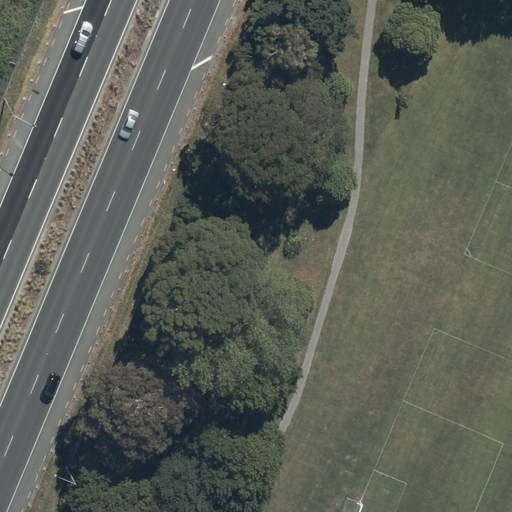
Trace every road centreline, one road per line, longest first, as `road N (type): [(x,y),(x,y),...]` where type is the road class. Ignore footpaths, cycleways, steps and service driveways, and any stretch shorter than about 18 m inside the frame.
road 1 (trunk): [(194,0),(0,467)]
road 2 (trunk): [(0,268),(111,0)]
